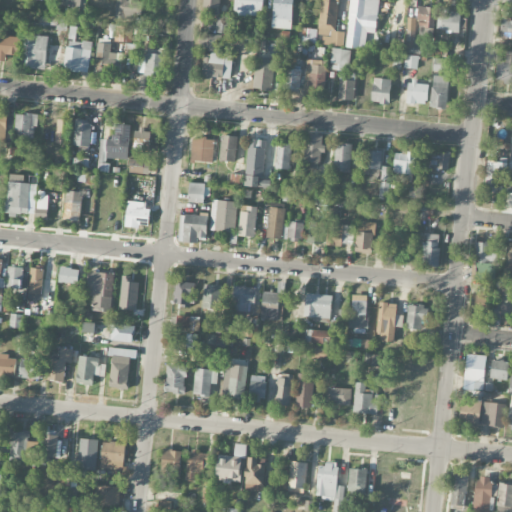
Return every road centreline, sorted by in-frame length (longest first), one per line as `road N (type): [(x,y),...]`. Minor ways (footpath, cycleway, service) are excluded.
road 1 (residential): [(137,511),(190,0)]
road 2 (residential): [(0,402),(511,455)]
road 3 (residential): [(434,511),(486,0)]
road 4 (residential): [(473,135),(0,86)]
road 5 (residential): [(457,284),(0,237)]
